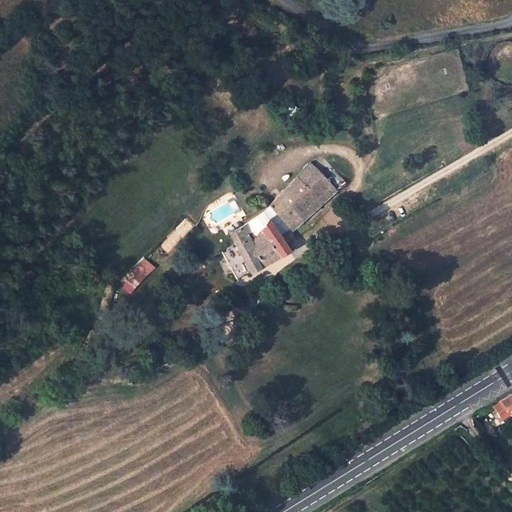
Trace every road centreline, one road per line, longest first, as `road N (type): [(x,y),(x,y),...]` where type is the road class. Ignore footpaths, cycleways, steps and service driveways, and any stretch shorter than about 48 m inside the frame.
road 1 (primary): [(511,364),(274,511)]
road 2 (primary): [(292,511),(511,377)]
